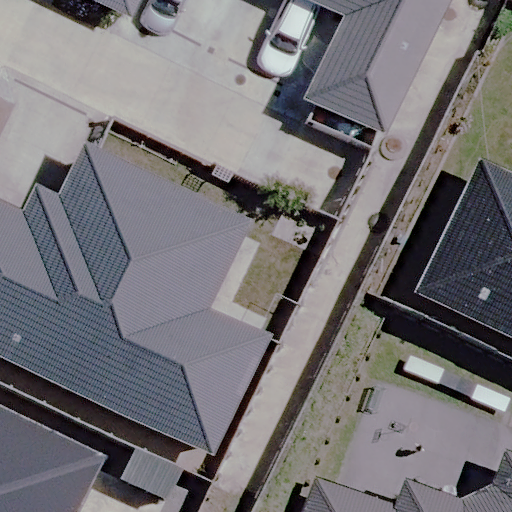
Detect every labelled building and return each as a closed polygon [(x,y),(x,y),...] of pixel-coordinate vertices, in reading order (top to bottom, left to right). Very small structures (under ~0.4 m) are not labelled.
[(94,0),(131,18),(139,0),(94,0)] [(295,0),(342,22),(303,102),(376,137),(442,0),(295,0)] [(0,210),(0,358),(205,457),(260,343),(199,314),(242,225),(83,149),(56,204),(34,193),(21,220),(0,210)] [(511,195),(467,175),(402,321),(511,369),(511,195)] [(72,511),(96,465),(0,418),(0,511),(72,511)] [(511,511),(511,464),(489,456),(468,511),(440,511),(400,497),(394,511),(366,511),(305,489),(296,511),(511,511)]
